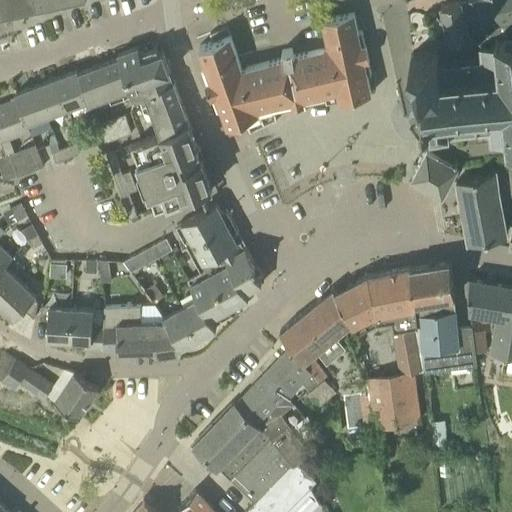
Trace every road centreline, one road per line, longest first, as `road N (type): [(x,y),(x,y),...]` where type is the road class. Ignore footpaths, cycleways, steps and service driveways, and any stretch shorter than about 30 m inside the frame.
road 1 (residential): [(290,285),(183,68),(173,10)]
road 2 (unclassified): [(290,285),(378,245),(453,245),(511,258)]
road 3 (residential): [(0,328),(53,356),(106,370),(191,368),(202,379)]
road 4 (residential): [(173,10),(0,73)]
road 5 (unclassified): [(109,511),(162,443),(169,413),(202,379)]
road 6 (unknown): [(385,0),(394,150)]
road 7 (unclassified): [(202,379),(290,285)]
